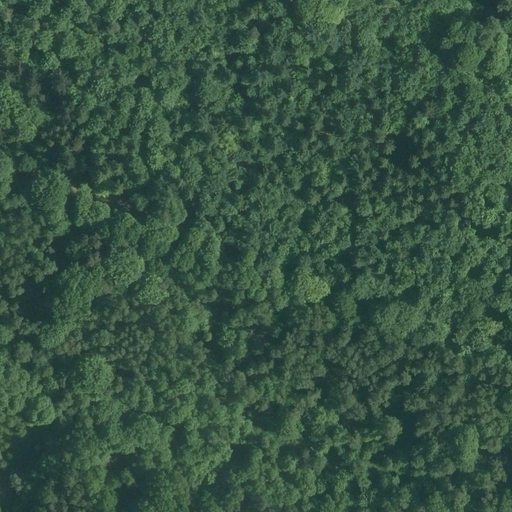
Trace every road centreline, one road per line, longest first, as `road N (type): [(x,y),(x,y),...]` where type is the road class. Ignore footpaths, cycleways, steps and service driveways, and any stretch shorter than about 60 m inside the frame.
road 1 (track): [(0,153),(511,339)]
road 2 (track): [(260,0),(178,215)]
road 3 (track): [(303,0),(511,75)]
